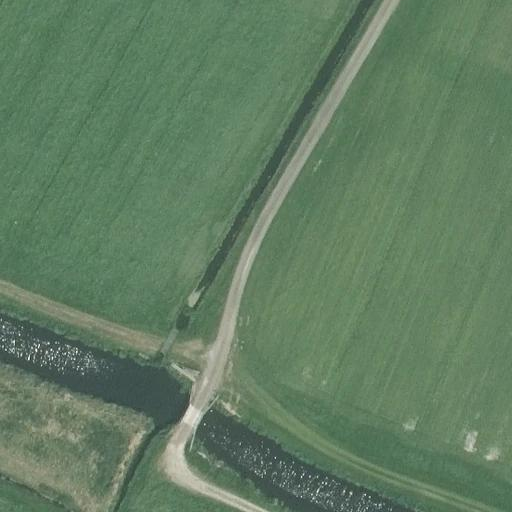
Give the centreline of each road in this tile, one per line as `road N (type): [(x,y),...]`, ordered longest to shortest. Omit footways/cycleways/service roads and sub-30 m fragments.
road 1 (track): [(395,0),(226,294),(212,378),(0,290)]
road 2 (track): [(478,511),(284,430),(212,378),(184,431),(171,497),(212,511)]
